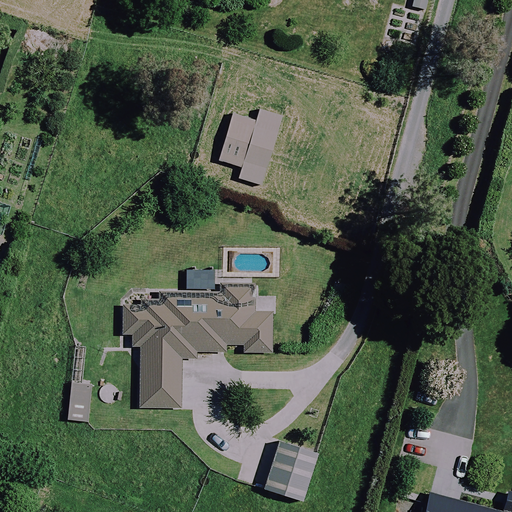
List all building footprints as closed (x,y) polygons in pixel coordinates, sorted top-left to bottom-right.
[(430,0),(415,0),(413,8),(427,12),(430,0)] [(259,123),(235,116),(222,163),(243,169),(240,181),(264,187),(278,134),(258,129),(259,123)] [(145,311),(125,310),(124,346),(142,347),(140,409),(182,410),(183,363),(197,364),(197,353),(227,354),(228,345),(244,346),(244,354),(274,355),(275,314),(256,314),(257,279),(224,279),(224,294),(162,292),(162,301),(146,300),(145,311)] [(92,306),(50,296),(38,342),(80,352),(92,306)] [(278,444),(262,490),(304,505),(320,458),(278,444)] [(511,511),(511,490),(509,489),(503,511),(433,493),(427,511),(511,511)]
